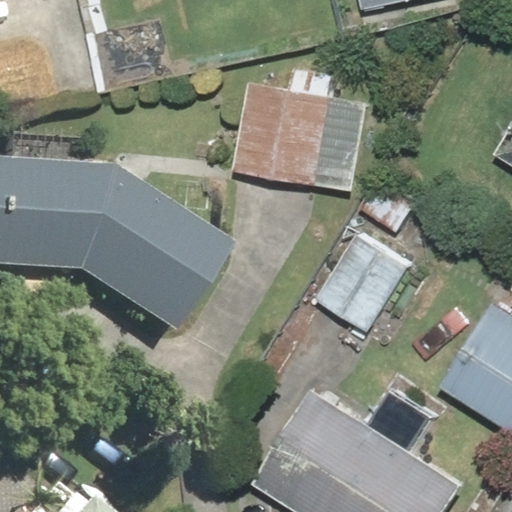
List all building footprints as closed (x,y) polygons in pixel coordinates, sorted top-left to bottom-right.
[(361,0),(363,9),(406,0),(361,0)] [(285,64),(283,78),(255,76),(246,173),(374,185),(382,100),(350,97),(352,70),(285,64)] [(511,130),(497,155),(511,164),(511,130)] [(0,271),(63,276),(156,339),(215,252),(100,175),(0,166),(0,271)] [(374,215),(328,296),(384,329),(431,248),(374,215)] [(511,304),(509,302),(454,385),(511,423),(511,304)] [(312,391),(253,483),(297,511),(445,511),(462,486),(312,391)]
